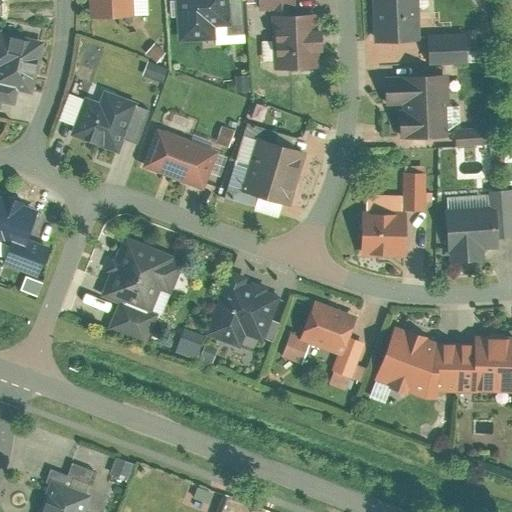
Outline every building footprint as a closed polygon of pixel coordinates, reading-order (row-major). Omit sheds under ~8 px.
[(88,0),(90,22),(132,20),(130,0),(88,0)] [(130,0),(132,20),(148,19),(146,0),(130,0)] [(243,3),(227,4),(226,0),(174,0),(176,46),(213,44),(212,31),(227,30),(227,39),(245,38),(243,3)] [(273,73),(319,71),(317,18),(288,19),(287,13),(293,12),(292,0),(256,0),(257,14),(271,14),(273,73)] [(416,0),(371,0),(374,46),(419,44),(416,0)] [(0,106),(13,110),(17,95),(31,98),(35,81),(44,44),(0,33),(0,106)] [(464,46),(426,47),(426,69),(465,68),(464,46)] [(164,56),(153,47),(145,56),(156,66),(164,56)] [(166,72),(147,65),(141,80),(160,87),(166,72)] [(236,96),(248,95),(247,80),(235,80),(236,96)] [(448,81),(384,83),(385,110),(397,109),(398,143),(445,141),(444,109),(449,109),(448,81)] [(69,139),(117,157),(122,143),(135,110),(136,107),(102,94),(97,107),(83,102),(82,104),(73,130),(69,139)] [(57,124),(73,130),(82,104),(67,98),(57,124)] [(459,126),(459,105),(449,105),(449,126),(459,126)] [(147,114),(135,110),(122,143),(135,147),(147,114)] [(216,145),(227,149),(233,134),(222,130),(216,145)] [(491,131),(453,133),(454,150),(492,147),(491,131)] [(217,154),(156,132),(141,172),(203,194),(217,154)] [(240,191),(255,144),(243,140),(228,187),(240,191)] [(239,195),(288,210),(306,156),(257,140),(255,144),(240,191),(239,195)] [(424,177),(402,177),(402,215),(424,215),(424,177)] [(489,196),(490,211),(443,214),(447,268),(483,266),(482,253),(498,252),(497,243),(511,242),(511,206),(511,194),(489,196)] [(365,217),(359,217),(359,258),(404,259),(404,218),(400,218),(400,200),(365,199),(365,217)] [(37,215),(0,200),(0,244),(9,248),(2,267),(37,281),(49,252),(27,244),(37,215)] [(99,300),(118,307),(108,333),(144,347),(156,317),(150,315),(159,294),(170,299),(181,270),(171,265),(173,260),(124,240),(99,300)] [(41,287),(25,280),(20,293),(36,300),(41,287)] [(279,299),(224,280),(204,338),(240,350),(244,339),(262,346),(279,299)] [(312,307),(303,332),(292,328),(284,351),(303,358),(310,339),(338,349),(332,366),(363,377),(368,363),(358,359),(365,339),(350,333),(354,323),(312,307)] [(424,403),(438,403),(438,396),(456,391),(455,345),(438,345),(394,328),(372,384),(424,403)] [(204,340),(183,332),(174,354),(196,362),(204,340)] [(511,344),(455,345),(456,391),(511,389),(511,344)] [(198,364),(211,369),(216,355),(203,350),(198,364)] [(110,474),(128,479),(133,462),(116,456),(110,474)] [(38,511),(86,511),(91,499),(49,484),(38,511)]
